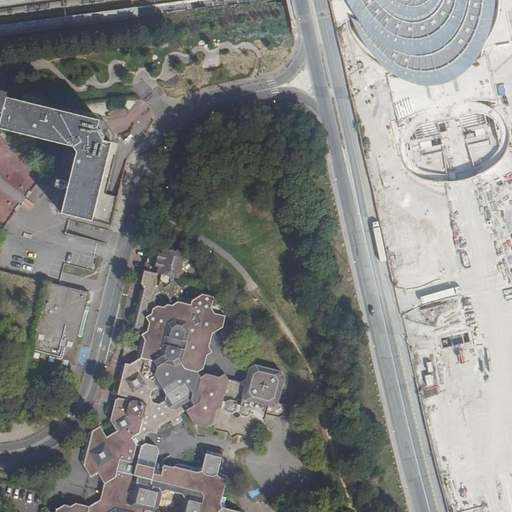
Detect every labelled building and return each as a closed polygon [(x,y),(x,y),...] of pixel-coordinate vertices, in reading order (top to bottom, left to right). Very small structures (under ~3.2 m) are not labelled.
[(492,26),(494,0),(346,0),(348,5),(375,59),(413,84),(452,82),(477,60),(492,26)] [(134,7),(0,24),(0,34),(136,17),(134,7)] [(76,155),(60,216),(91,224),(112,144),(104,142),(105,138),(102,130),(98,129),(100,121),(95,120),(76,115),(45,107),(7,97),(8,93),(0,91),(0,114),(2,115),(0,123),(0,129),(72,149),(76,155)] [(126,111),(139,120),(143,113),(131,104),(126,111)] [(180,267),(181,261),(184,259),(183,256),(183,252),(179,251),(177,247),(174,249),(148,243),(138,281),(142,287),(139,289),(130,324),(132,328),(137,329),(144,339),(140,357),(129,364),(125,363),(121,365),(114,391),(117,394),(131,398),(128,400),(120,398),(116,401),(110,422),(117,433),(108,438),(102,431),(96,429),(90,432),(83,461),(92,476),(99,472),(105,483),(101,500),(90,507),(77,503),(71,506),(65,504),(57,509),(56,511),(243,511),(227,507),(225,502),(226,497),(223,496),(228,476),(223,474),(219,470),(223,451),(207,448),(203,467),(197,468),(179,462),(173,466),(157,461),(159,450),(157,446),(147,443),(144,439),(148,424),(172,411),(175,417),(183,413),(180,407),(185,404),(193,418),(207,421),(212,419),(215,424),(228,428),(232,433),(238,429),(251,433),(254,419),(251,413),(253,407),(265,411),(265,413),(274,416),(280,412),(282,402),(274,400),(281,374),(278,369),(252,361),(246,365),(244,376),(237,379),(226,376),(221,370),(216,374),(204,370),(201,365),(204,352),(210,349),(206,343),(210,331),(206,324),(198,322),(199,318),(196,313),(209,305),(207,303),(209,302),(211,293),(204,291),(202,293),(201,292),(190,298),(178,295),(174,290),(178,272),(182,270),(180,267)] [(86,294),(44,283),(24,363),(67,374),(76,338),(79,339),(86,313),(82,312),(84,305),(86,294)] [(425,387),(434,386),(434,362),(426,363),(426,375),(424,375),(425,387)]
